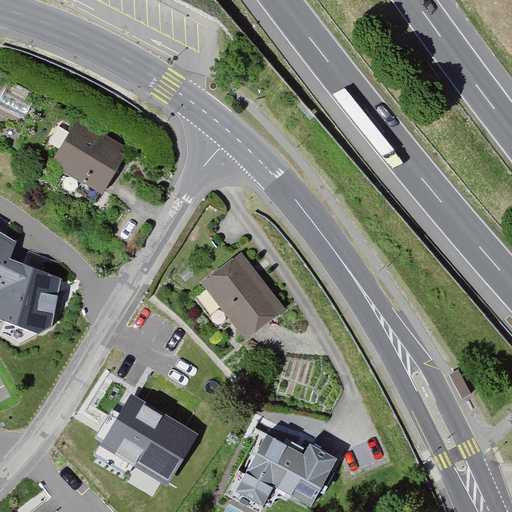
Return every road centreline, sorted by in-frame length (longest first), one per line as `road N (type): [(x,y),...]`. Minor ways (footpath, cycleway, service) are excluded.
road 1 (residential): [(229,132),(44,425),(0,478)]
road 2 (motorway): [(279,0),(511,286)]
road 3 (tertiary): [(497,511),(413,344),(350,272)]
road 4 (tertiary): [(350,272),(468,511)]
road 5 (tertiary): [(0,9),(145,72),(229,132)]
road 6 (motorway): [(511,128),(415,0)]
road 7 (tertiary): [(229,132),(333,250)]
